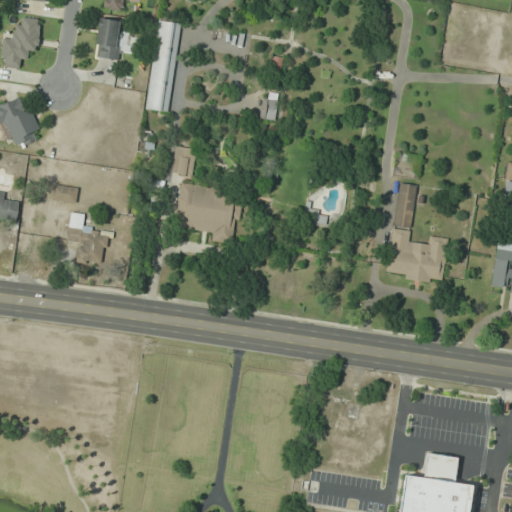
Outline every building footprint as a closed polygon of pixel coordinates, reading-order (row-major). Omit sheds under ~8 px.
[(101,0),(101,7),(121,11),(122,0),(129,0),(134,1),(134,0),(101,0)] [(41,19),(21,17),(20,25),(13,25),(12,38),(2,36),(0,55),(0,56),(6,57),(5,67),(23,69),(25,51),(37,52),(41,19)] [(93,56),(117,60),(123,21),(99,17),(93,56)] [(145,109),(168,112),(179,23),(157,20),(145,109)] [(282,58),(274,56),(271,69),(279,72),(282,58)] [(260,120),(276,121),(277,92),(261,92),(260,120)] [(0,103),(0,131),(3,140),(12,136),(16,146),(41,135),(24,94),(0,103)] [(190,176),(195,149),(176,146),(171,172),(190,176)] [(441,282),(447,238),(428,236),(426,252),(407,250),(415,185),(398,183),(386,275),(441,282)] [(51,199),(76,202),(78,187),(53,184),(51,199)] [(232,244),(241,195),(181,184),(173,225),(213,233),(211,240),(232,244)] [(4,191),(0,190),(0,221),(16,224),(19,203),(3,200),(4,191)] [(85,214),(70,212),(67,242),(78,243),(76,261),(104,264),(108,231),(83,228),(85,214)] [(511,244),(496,242),(490,290),(511,293),(511,244)] [(469,511),(473,483),(456,481),(459,456),(427,452),(425,474),(404,471),(399,511),(469,511)]
